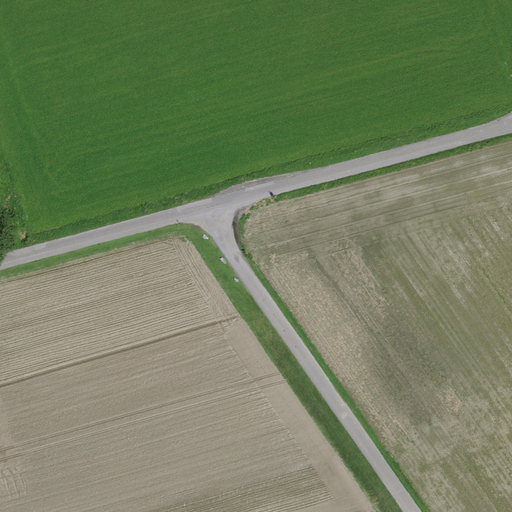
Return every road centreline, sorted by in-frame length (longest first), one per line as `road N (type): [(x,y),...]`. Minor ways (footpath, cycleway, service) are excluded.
road 1 (unclassified): [(413,511),(204,210)]
road 2 (unclassified): [(204,210),(511,126)]
road 3 (unclassified): [(0,264),(204,210)]
